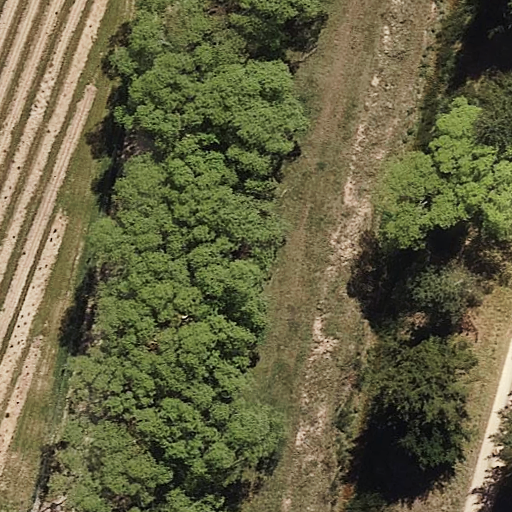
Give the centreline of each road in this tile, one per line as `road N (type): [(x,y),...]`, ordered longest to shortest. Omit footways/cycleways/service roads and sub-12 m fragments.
road 1 (track): [(192,0),(78,511)]
road 2 (residential): [(511,329),(464,511)]
